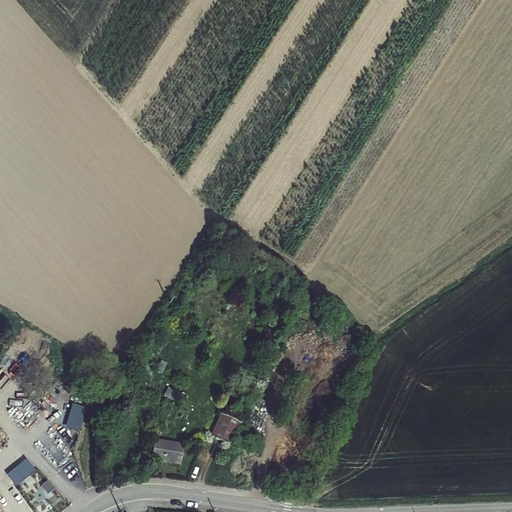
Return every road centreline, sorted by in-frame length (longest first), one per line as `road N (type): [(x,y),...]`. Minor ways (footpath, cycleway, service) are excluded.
road 1 (track): [(375,332),(322,287),(209,220),(83,417),(89,510)]
road 2 (track): [(511,233),(375,332),(365,381),(300,511)]
road 3 (tertiary): [(87,511),(151,492),(293,511)]
